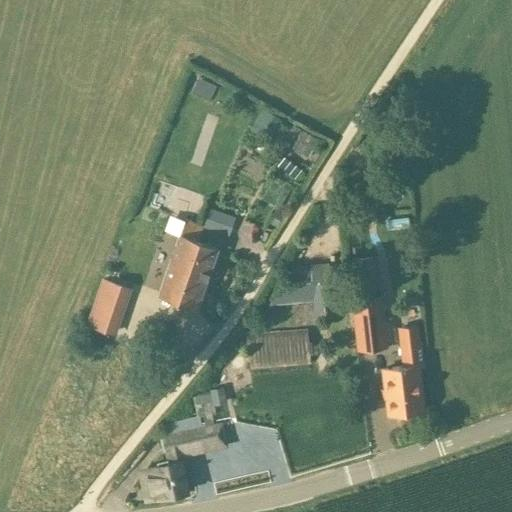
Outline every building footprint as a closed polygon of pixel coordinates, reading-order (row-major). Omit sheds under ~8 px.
[(217,86),(199,77),(192,92),(210,101),(217,86)] [(269,141),(282,118),(263,108),(250,130),(269,141)] [(283,143),(309,158),(320,138),(294,123),(283,143)] [(236,216),(210,207),(204,226),(229,235),(236,216)] [(186,220),(181,235),(180,235),(159,296),(197,310),(219,248),(199,241),(204,227),(186,220)] [(290,284),(282,284),(270,304),(314,301),(314,309),(336,308),(333,280),(330,281),(329,263),(289,266),(290,284)] [(102,277),(85,324),(116,335),(132,288),(102,277)] [(388,347),(382,294),(351,298),(357,351),(388,347)] [(422,410),(418,367),(425,366),(425,359),(423,359),(422,348),(423,348),(423,341),(421,341),(419,324),(398,327),(403,366),(385,368),(385,371),(384,371),(389,413),(422,410)] [(311,364),(308,329),(246,335),(250,370),(311,364)] [(211,393),(192,397),(195,408),(202,407),(201,403),(212,401),(213,405),(214,405),(227,403),(224,387),(210,389),(211,393)] [(228,445),(223,421),(198,426),(197,421),(163,428),(169,459),(157,462),(158,467),(149,469),(155,498),(187,491),(186,491),(192,489),(184,454),(228,445)]
